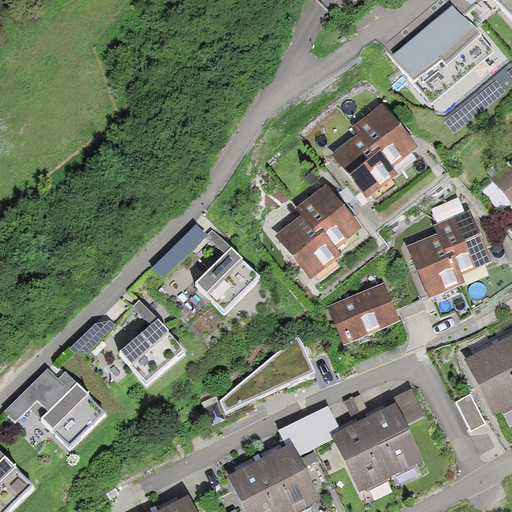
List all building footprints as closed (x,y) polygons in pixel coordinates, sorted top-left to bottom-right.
[(511,0),(496,0),(511,18),(511,0)] [(478,29),(452,5),(390,56),(432,105),(495,52),(478,29)] [(411,149),(379,107),(348,130),(354,138),(328,158),(359,199),(391,176),(386,168),(411,149)] [(511,162),(489,180),(511,209),(511,162)] [(355,230),(323,188),(292,211),(298,219),(272,239),(304,280),(335,257),(330,249),(355,230)] [(467,213),(433,225),(436,234),(402,245),(420,296),(458,282),(455,274),(484,263),(467,213)] [(207,232),(164,279),(209,320),(252,273),(207,232)] [(378,283),(323,307),(340,346),(395,321),(378,283)] [(134,302),(91,349),(136,390),(179,343),(134,302)] [(511,336),(461,362),(490,418),(511,406),(511,336)] [(218,392),(232,423),(321,383),(307,351),(218,392)] [(61,375),(18,422),(63,463),(106,417),(61,375)] [(461,402),(474,434),(489,428),(476,396),(461,402)] [(389,406),(327,437),(354,490),(416,459),(389,406)] [(286,448),(223,479),(239,511),(290,511),(313,501),(286,448)] [(0,460),(0,511),(22,511),(38,495),(0,460)] [(187,511),(181,500),(156,511),(187,511)]
